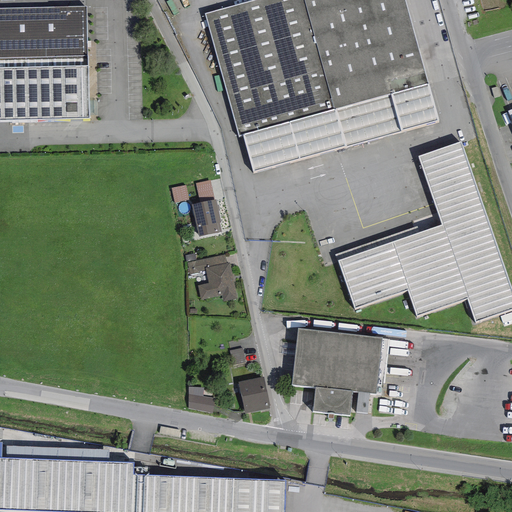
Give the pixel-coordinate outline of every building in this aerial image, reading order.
[(404,0),(258,0),(204,15),(248,175),(438,123),(404,0)] [(503,0),(479,0),(483,15),(506,9),(503,0)] [(86,7),(0,8),(0,58),(87,56),(86,7)] [(87,56),(0,58),(0,119),(89,118),(87,56)] [(441,225),(338,261),(355,308),(408,290),(416,316),(468,299),(475,321),(511,308),(511,290),(460,142),(418,156),(441,225)] [(201,151),(186,152),(187,165),(202,165),(201,151)] [(196,184),(200,203),(214,200),(210,181),(196,184)] [(186,185),(171,188),(175,203),(189,200),(186,185)] [(121,221),(122,189),(16,188),(16,220),(121,221)] [(200,203),(192,205),(199,237),(221,232),(219,223),(221,223),(216,199),(214,200),(200,203)] [(138,237),(138,343),(172,343),(172,237),(138,237)] [(225,254),(187,263),(190,274),(206,270),(205,268),(227,263),(225,254)] [(227,263),(205,268),(206,270),(208,283),(197,286),(200,300),(222,295),(223,301),(237,298),(229,263),(227,263)] [(382,338),(298,328),(291,386),(315,389),(312,412),(349,416),(352,393),(376,395),(382,338)] [(243,348),(229,351),(232,366),(246,363),(243,348)] [(176,390),(176,376),(151,376),(151,390),(176,390)] [(263,377),(238,382),(245,414),(270,409),(263,377)] [(204,387),(188,387),(188,409),(213,414),(216,398),(203,396),(204,387)] [(206,388),(206,396),(216,397),(217,389),(206,388)] [(109,450),(5,445),(5,458),(108,463),(109,450)] [(0,509),(77,511),(283,511),(285,480),(133,475),(134,463),(108,463),(5,458),(0,458),(0,509)]
